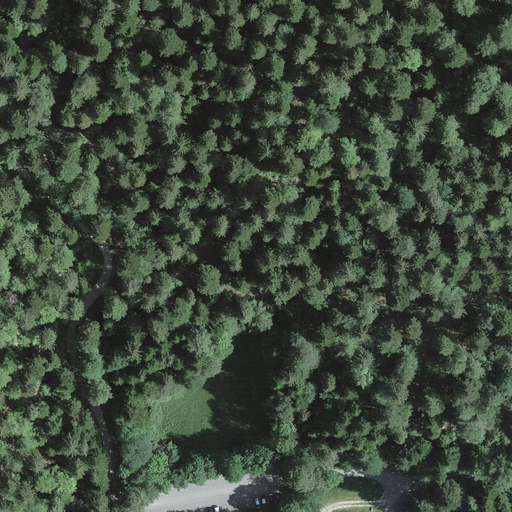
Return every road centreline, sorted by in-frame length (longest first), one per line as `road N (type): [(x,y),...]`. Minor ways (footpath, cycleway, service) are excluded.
road 1 (track): [(0,149),(112,260),(72,337),(118,492)]
road 2 (track): [(118,492),(144,503),(351,471),(380,476),(397,492)]
road 3 (unclassified): [(511,482),(459,474),(410,484),(390,511)]
